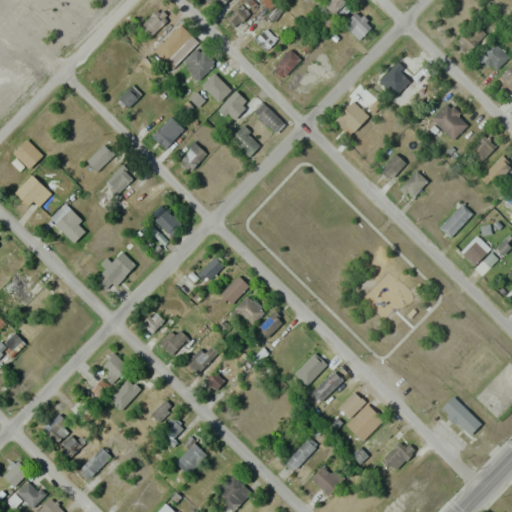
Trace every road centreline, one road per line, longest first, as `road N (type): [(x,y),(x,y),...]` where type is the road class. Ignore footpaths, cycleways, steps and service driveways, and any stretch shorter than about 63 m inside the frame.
road 1 (residential): [(0,443),(427,0)]
road 2 (residential): [(65,73),(485,488)]
road 3 (residential): [(185,0),(511,337)]
road 4 (residential): [(0,207),(301,511)]
road 5 (residential): [(0,139),(138,0)]
road 6 (residential): [(385,0),(511,141)]
road 7 (residential): [(0,418),(93,511)]
